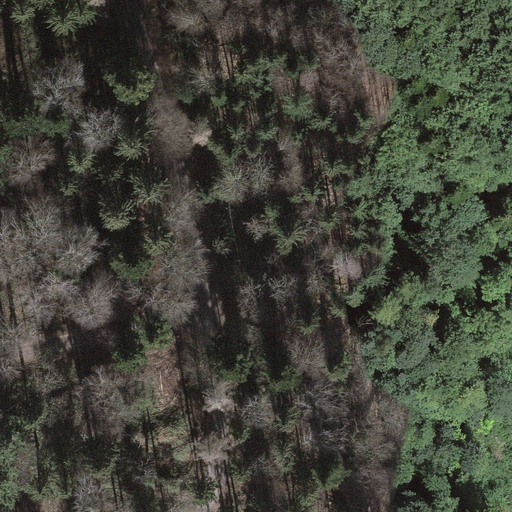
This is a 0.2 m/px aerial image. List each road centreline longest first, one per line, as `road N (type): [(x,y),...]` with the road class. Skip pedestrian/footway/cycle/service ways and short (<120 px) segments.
road 1 (track): [(209,511),(222,381),(208,308),(210,258),(162,71),(131,0)]
road 2 (track): [(208,308),(0,365)]
